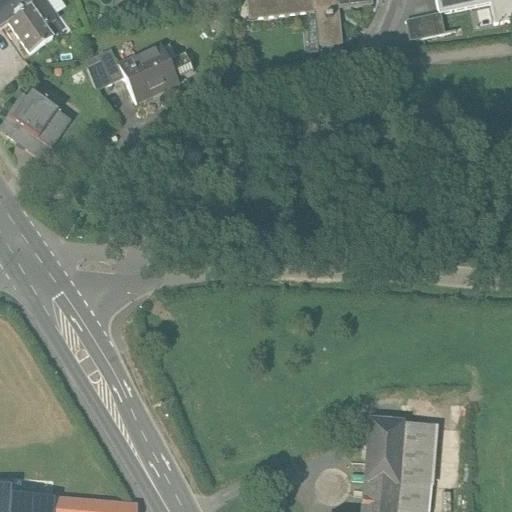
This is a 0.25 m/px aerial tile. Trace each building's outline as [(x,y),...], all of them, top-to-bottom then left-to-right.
[(4,0),(0,3),(0,37),(9,31),(30,61),(54,44),(32,13),(45,4),(42,0),(4,0)] [(245,0),(249,25),(314,19),(318,55),(343,52),(339,16),(372,13),(371,0),(245,0)] [(511,0),(428,0),(432,22),(485,12),(490,34),(511,29),(511,14),(510,7),(511,6),(511,0)] [(60,24),(45,4),(32,13),(54,44),(63,37),(56,27),(60,24)] [(402,28),(406,50),(425,47),(421,25),(402,28)] [(161,51),(118,70),(124,82),(137,111),(180,92),(176,84),(170,70),(161,51)] [(124,82),(118,70),(110,53),(97,60),(100,66),(111,87),(124,82)] [(187,62),(170,70),(176,84),(193,76),(187,62)] [(111,87),(100,66),(87,72),(97,97),(112,90),(111,87)] [(27,109),(21,105),(0,134),(0,137),(44,168),(71,129),(32,102),(27,109)] [(368,416),(359,511),(398,511),(406,422),(406,419),(368,416)] [(428,511),(436,425),(406,422),(398,511),(428,511)] [(50,511),(51,501),(6,498),(4,511),(50,511)] [(51,501),(50,511),(133,511),(134,508),(51,501)]
